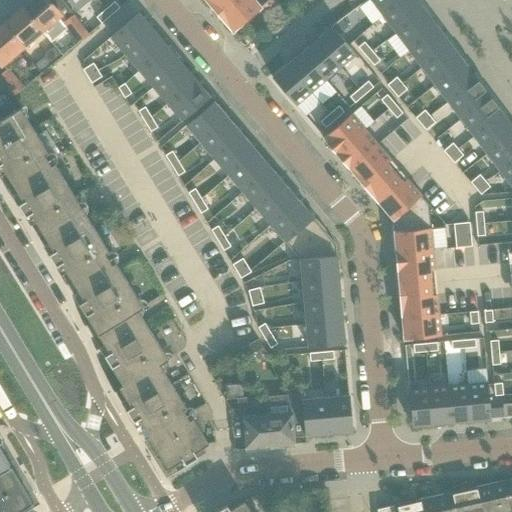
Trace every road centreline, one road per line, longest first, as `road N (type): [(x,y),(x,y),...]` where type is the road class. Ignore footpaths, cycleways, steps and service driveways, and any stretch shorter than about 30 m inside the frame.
road 1 (residential): [(165,0),(358,227),(383,458)]
road 2 (residential): [(87,443),(99,399),(0,223)]
road 3 (residential): [(163,511),(231,474),(383,458)]
road 4 (residential): [(383,458),(511,447)]
